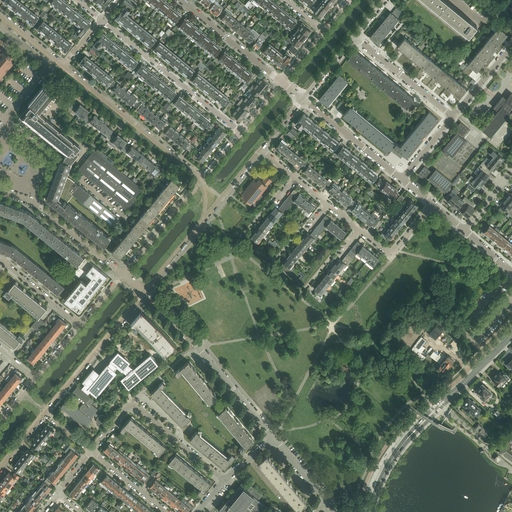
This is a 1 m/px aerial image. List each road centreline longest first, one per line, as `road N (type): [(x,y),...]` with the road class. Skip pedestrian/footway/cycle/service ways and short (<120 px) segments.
road 1 (tertiary): [(369,511),(406,440),(511,335)]
road 2 (residential): [(272,437),(144,291)]
road 3 (residential): [(144,291),(261,150)]
road 4 (residential): [(240,132),(101,21)]
road 5 (residential): [(201,179),(64,66)]
road 6 (residential): [(45,412),(144,291)]
road 7 (residential): [(122,275),(41,207),(0,189)]
road 8 (residential): [(180,0),(282,82)]
road 9 (residential): [(303,99),(401,180)]
road 10 (residential): [(452,117),(355,37)]
road 11 (residential): [(224,480),(131,405)]
